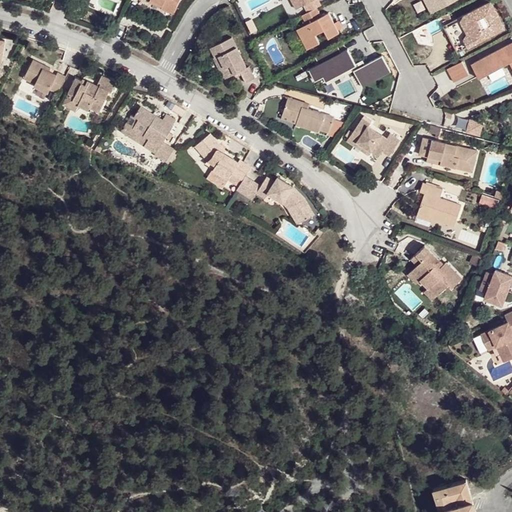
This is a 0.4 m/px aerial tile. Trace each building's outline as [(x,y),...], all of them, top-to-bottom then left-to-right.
[(160,0),(164,2),(162,5),(173,11),(178,0),(160,0)] [(322,4),(320,0),(293,0),(297,7),(305,4),(309,11),(316,7),(322,4)] [(437,0),(426,0),(432,11),(441,7),(437,0)] [(491,0),(489,0),(443,24),(458,51),(505,26),(491,0)] [(328,37),(338,32),(331,19),(325,22),(316,7),(309,11),(301,14),(306,23),(296,28),(306,48),(319,42),(314,34),(324,29),(328,37)] [(233,35),(211,45),(216,56),(221,54),(226,65),(221,67),(227,77),(238,71),(242,68),(244,72),(248,81),(257,77),(251,65),(248,66),(233,35)] [(511,41),(471,63),(479,78),(509,62),(511,67),(511,41)] [(341,51),(338,44),(315,56),(319,63),(309,68),(315,78),(324,73),(326,79),(356,63),(348,47),(341,51)] [(221,54),(216,56),(221,67),(226,65),(221,54)] [(392,71),(383,55),(354,70),(362,87),(392,71)] [(58,89),(66,73),(58,68),(57,71),(50,68),(44,65),(46,62),(33,56),(25,74),(36,79),(35,82),(48,89),(51,85),(58,89)] [(469,73),(462,60),(447,68),(453,81),(469,73)] [(83,81),(85,78),(77,74),(70,90),(76,93),(74,97),(80,100),(79,102),(90,107),(91,104),(100,108),(109,89),(113,90),(118,79),(103,72),(100,78),(103,80),(101,84),(98,82),(89,78),(87,82),(83,81)] [(503,75),(476,87),(481,98),(508,86),(503,75)] [(76,93),(70,90),(64,103),(76,108),(79,102),(80,100),(74,97),(76,93)] [(309,102),(288,95),(281,113),(308,122),(306,126),(306,127),(320,131),(321,127),(329,130),(333,117),(334,115),(308,106),(309,102)] [(156,153),(167,159),(175,145),(165,139),(168,135),(171,128),(175,122),(143,103),(137,113),(141,115),(135,125),(152,135),(147,142),(159,150),(156,153)] [(124,128),(147,142),(152,135),(135,125),(141,115),(137,113),(134,111),(124,128)] [(280,117),(306,126),(308,122),(281,113),(280,117)] [(337,118),(333,117),(329,130),(328,134),(332,136),(337,118)] [(371,123),(363,117),(348,140),(356,146),(361,139),(366,144),(365,146),(372,151),(380,157),(383,151),(390,155),(401,138),(392,132),(388,138),(369,126),(371,123)] [(242,180),(247,172),(253,163),(246,159),(241,157),(240,160),(225,152),(222,150),(218,145),(221,141),(210,130),(195,145),(208,158),(213,155),(218,159),(214,167),(229,176),(232,173),(242,180)] [(480,148),(426,136),(421,153),(429,155),(445,158),(444,163),(476,171),(480,148)] [(369,155),(372,151),(365,146),(366,144),(361,139),(356,146),(369,155)] [(227,148),(221,141),(218,145),(222,150),(225,152),(227,148)] [(428,160),(444,163),(445,158),(429,155),(428,160)] [(242,180),(239,186),(238,186),(255,197),(259,189),(268,196),(271,190),(284,199),(290,205),(296,202),(305,217),(316,212),(307,195),(295,183),(289,178),(287,182),(279,177),(277,178),(269,173),(263,182),(247,172),(242,180)] [(239,186),(242,180),(232,173),(229,176),(228,179),(239,186)] [(287,182),(289,178),(281,173),(279,177),(287,182)] [(443,186),(424,180),(421,187),(426,189),(422,199),(417,211),(432,216),(455,225),(463,202),(441,194),(443,186)] [(417,197),(422,199),(426,189),(421,187),(417,197)] [(479,204),(496,208),(498,199),(481,195),(479,204)] [(296,202),(290,205),(298,222),(305,217),(296,202)] [(429,223),(432,216),(417,211),(415,218),(429,223)] [(436,256),(422,241),(408,253),(413,259),(407,265),(417,275),(420,271),(428,280),(425,282),(432,291),(444,280),(448,284),(458,274),(442,257),(440,260),(437,263),(433,258),(436,256)] [(413,279),(417,275),(407,265),(404,268),(413,279)] [(496,273),(489,271),(482,289),(489,292),(486,298),(497,302),(499,302),(501,298),(506,300),(510,290),(511,283),(511,274),(498,269),(496,273)] [(417,275),(425,282),(428,280),(420,271),(417,275)] [(428,295),(432,291),(425,282),(420,286),(428,295)] [(486,298),(485,303),(495,307),(497,302),(486,298)] [(511,312),(505,315),(508,322),(481,334),(489,350),(498,346),(502,344),(510,360),(511,358),(511,312)] [(502,344),(498,346),(505,362),(510,360),(502,344)] [(477,511),(467,479),(434,489),(440,511),(477,511)]
